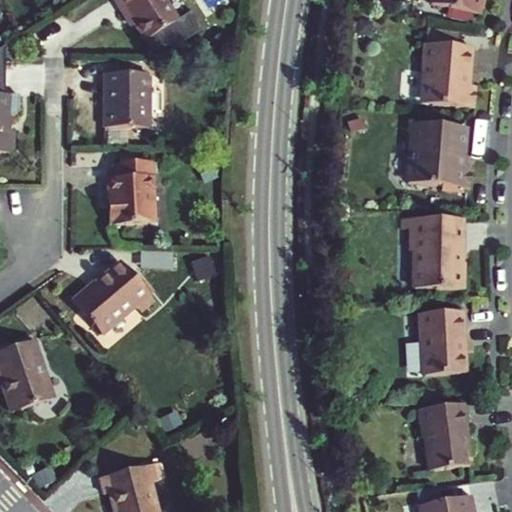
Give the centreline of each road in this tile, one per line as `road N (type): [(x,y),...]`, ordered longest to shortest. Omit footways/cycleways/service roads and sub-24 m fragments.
road 1 (secondary): [(269,274),(270,155),(286,0)]
road 2 (residential): [(0,288),(31,266),(45,242),(56,68)]
road 3 (secondary): [(305,511),(269,274)]
road 4 (secondary): [(269,274),(285,511)]
